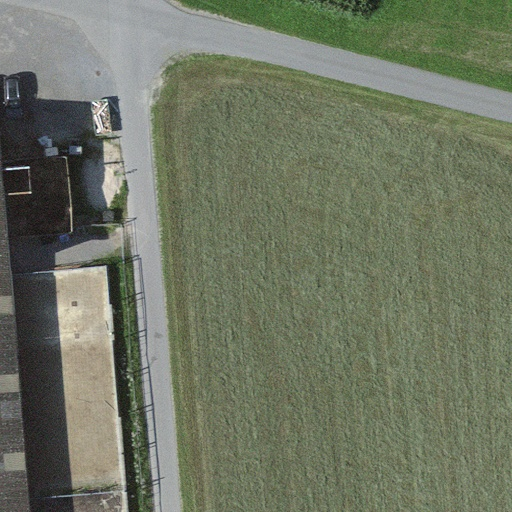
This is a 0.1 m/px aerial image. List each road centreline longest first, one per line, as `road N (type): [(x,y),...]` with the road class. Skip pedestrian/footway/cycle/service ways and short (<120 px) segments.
road 1 (track): [(0,0),(511,124)]
road 2 (track): [(162,511),(120,0)]
